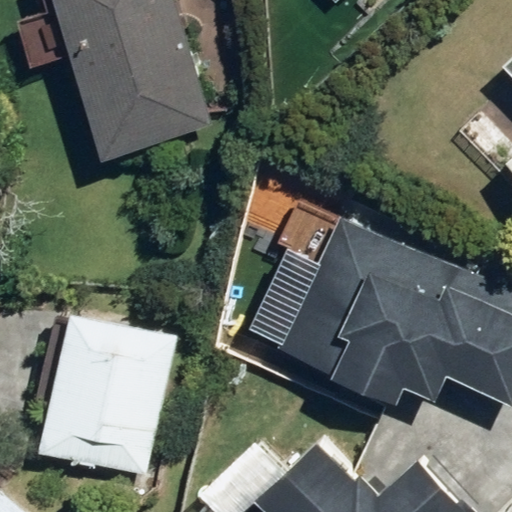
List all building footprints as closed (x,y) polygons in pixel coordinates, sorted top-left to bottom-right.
[(193,0),(86,0),(127,138),(226,109),(193,0)] [(511,271),(363,200),(304,321),(454,394),(475,352),(511,370),(511,271)] [(59,439),(157,466),(197,321),(99,294),(59,439)] [(241,511),(492,511),(494,511),(438,448),(404,479),(348,417),(241,511)] [(0,442),(0,511),(70,511),(72,511),(0,442)]
